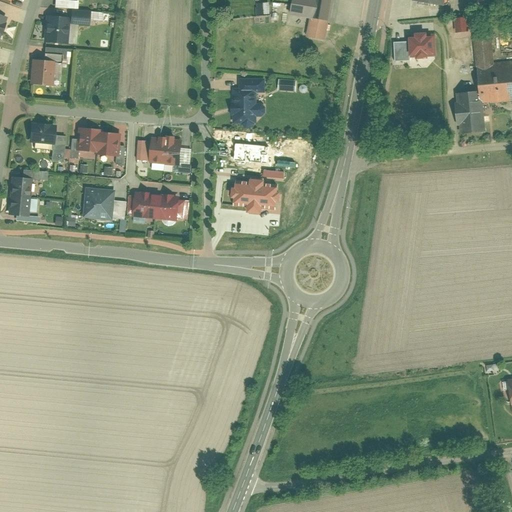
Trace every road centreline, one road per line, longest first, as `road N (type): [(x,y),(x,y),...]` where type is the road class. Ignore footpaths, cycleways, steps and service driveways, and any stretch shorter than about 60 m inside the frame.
road 1 (unclassified): [(240,491),(506,452),(511,477)]
road 2 (secondary): [(321,250),(375,0)]
road 3 (residential): [(0,242),(206,261)]
road 4 (secondary): [(240,491),(307,298)]
road 5 (residential): [(200,122),(10,104)]
road 6 (unclassified): [(206,261),(200,122)]
road 7 (residential): [(205,0),(200,122)]
